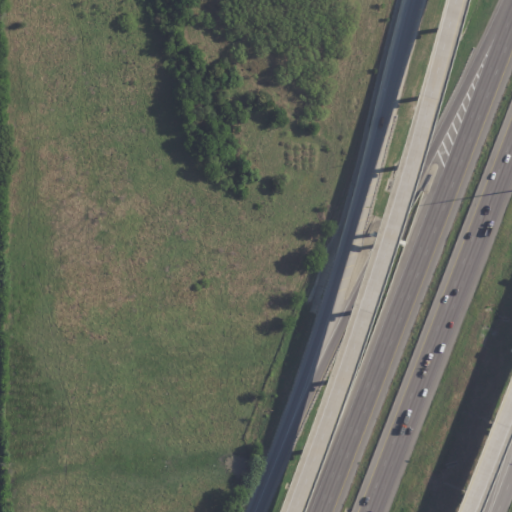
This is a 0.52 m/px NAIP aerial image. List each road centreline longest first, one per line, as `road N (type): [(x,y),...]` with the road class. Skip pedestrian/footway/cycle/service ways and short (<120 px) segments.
road 1 (motorway): [(506,0),(317,369),(255,511)]
road 2 (motorway): [(511,6),(318,511)]
road 3 (secondary): [(406,0),(322,322),(245,511)]
road 4 (motorway): [(365,511),(511,133)]
road 5 (motorway): [(440,0),(362,307)]
road 6 (motorway): [(362,307),(283,511)]
road 7 (motorway): [(474,511),(511,381)]
